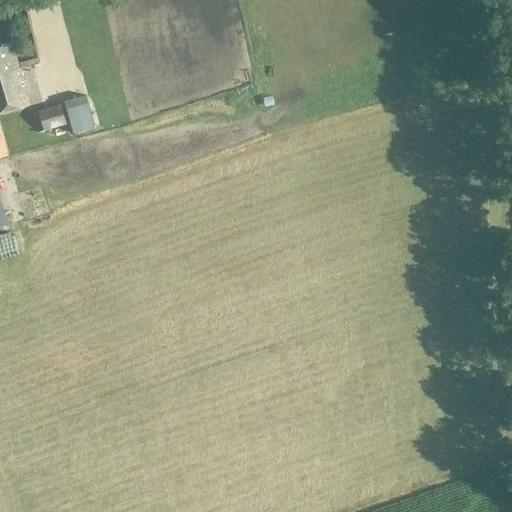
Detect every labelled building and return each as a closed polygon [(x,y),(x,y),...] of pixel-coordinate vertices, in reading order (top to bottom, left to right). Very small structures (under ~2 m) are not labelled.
[(0,80),(21,75),(13,43),(0,46),(0,80)] [(21,75),(0,80),(0,113),(29,106),(21,75)] [(93,127),(87,88),(63,92),(70,131),(93,127)] [(40,111),(45,130),(66,125),(60,105),(40,111)] [(0,159),(8,157),(0,129),(0,159)] [(0,228),(9,225),(0,198),(0,228)]
